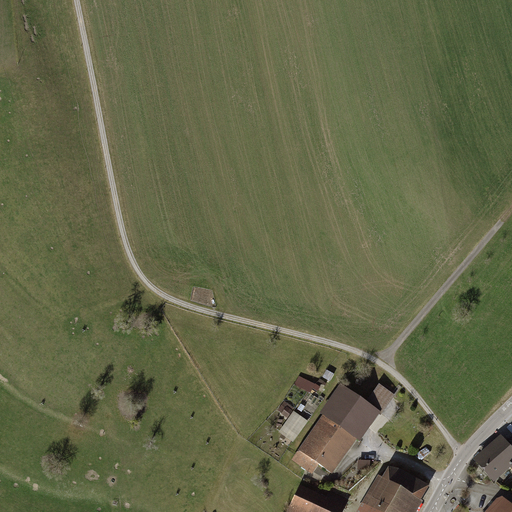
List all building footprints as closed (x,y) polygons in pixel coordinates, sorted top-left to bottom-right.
[(296,383),(317,394),(321,386),(300,375),(296,383)] [(333,473),(357,439),(360,441),(392,397),(379,388),(365,408),(338,389),(322,413),(326,415),(294,461),(311,473),(318,463),(333,473)] [(293,413),(280,432),(294,442),(308,423),(293,413)] [(474,460),(493,481),(510,466),(511,468),(511,450),(511,449),(500,437),(474,460)] [(380,481),(361,511),(411,511),(426,489),(392,469),(384,483),(380,481)] [(301,488),(289,511),(339,511),(345,500),(330,493),(326,501),(301,488)] [(487,511),(511,511),(511,506),(502,499),(498,500),(487,511)]
